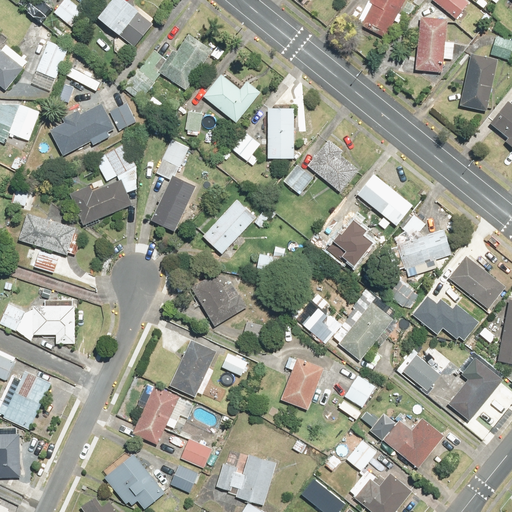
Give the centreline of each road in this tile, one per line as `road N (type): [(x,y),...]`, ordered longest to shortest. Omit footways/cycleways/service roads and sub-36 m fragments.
road 1 (tertiary): [(242,0),(511,217)]
road 2 (residential): [(141,270),(129,330),(45,511)]
